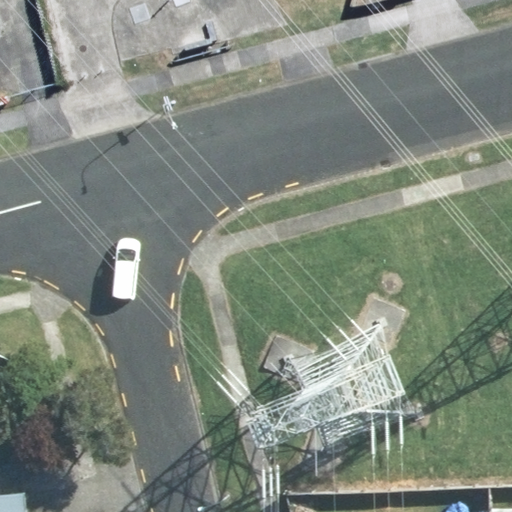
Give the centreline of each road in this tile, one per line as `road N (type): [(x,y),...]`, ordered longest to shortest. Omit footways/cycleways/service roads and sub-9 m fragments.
road 1 (residential): [(511,79),(88,191)]
road 2 (residential): [(88,191),(175,511)]
